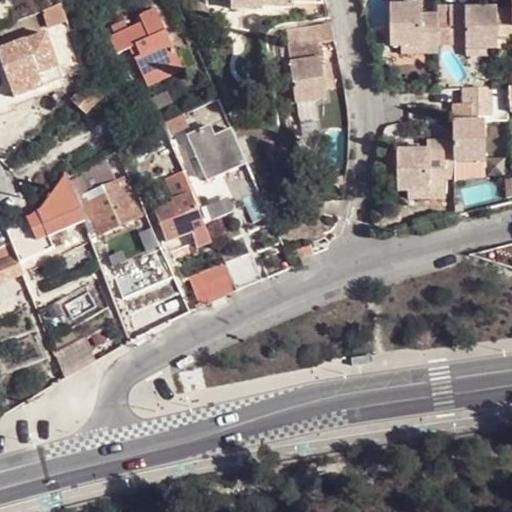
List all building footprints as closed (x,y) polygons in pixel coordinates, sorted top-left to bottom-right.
[(232,0),(232,14),(265,13),(265,7),(295,7),(295,0),(323,1),(322,0),(232,0)] [(47,30),(68,21),(61,2),(40,11),(47,30)] [(470,4),(450,5),(451,45),(469,44),(469,49),(489,48),(500,48),(500,34),(500,9),(470,9),(470,4)] [(441,55),(440,16),(425,16),(425,5),(392,8),(395,48),(404,46),(425,46),(427,55),(441,55)] [(511,33),(511,8),(500,9),(500,34),(511,33)] [(146,78),(182,63),(160,9),(143,15),(145,22),(113,36),(120,53),(134,48),(140,45),(144,56),(138,58),(146,78)] [(290,104),(298,103),(325,99),(335,99),(334,88),(341,87),(338,64),(330,65),(327,42),(346,39),(343,24),(291,32),(292,46),(284,47),(290,104)] [(0,63),(14,97),(63,78),(45,32),(0,49),(0,63)] [(140,45),(134,48),(138,58),(144,56),(140,45)] [(404,46),(403,57),(427,55),(425,46),(404,46)] [(489,48),(469,49),(467,58),(488,59),(489,48)] [(182,63),(146,78),(151,89),(187,72),(182,63)] [(499,127),(499,108),(511,109),(509,89),(510,84),(468,84),(466,119),(455,121),(456,145),(456,164),(480,166),(493,165),(489,127),(499,127)] [(0,118),(12,114),(0,85),(0,118)] [(325,99),(298,103),(300,112),(326,109),(325,99)] [(208,115),(221,109),(218,101),(204,107),(208,115)] [(190,129),(185,115),(177,120),(163,126),(169,138),(190,129)] [(246,167),(231,132),(227,120),(211,127),(188,136),(207,184),(246,167)] [(175,160),(176,159),(162,127),(156,130),(170,162),(175,160)] [(448,175),(447,147),(431,145),(431,155),(403,154),(403,162),(390,161),(390,174),(404,173),(404,193),(414,190),(433,191),(434,201),(451,200),(448,175)] [(447,147),(448,175),(458,174),(456,164),(456,145),(447,147)] [(114,162),(122,157),(119,150),(111,155),(114,162)] [(108,166),(114,162),(111,155),(104,159),(108,166)] [(118,172),(126,168),(122,157),(114,162),(118,172)] [(89,181),(110,172),(108,166),(104,159),(104,158),(83,170),(89,181)] [(480,166),(456,164),(458,174),(481,174),(480,166)] [(181,199),(191,195),(181,173),(173,177),(181,199)] [(42,227),(81,211),(70,181),(68,175),(59,186),(39,210),(37,214),(42,227)] [(89,234),(97,231),(82,199),(90,195),(82,176),(70,181),(81,211),(85,221),(89,234)] [(98,235),(139,216),(124,180),(90,195),(82,199),(97,231),(98,235)] [(414,190),(414,201),(434,201),(433,191),(414,190)] [(172,204),(178,219),(160,228),(168,245),(195,232),(205,227),(191,195),(181,199),(172,204)] [(48,236),(85,221),(81,211),(42,227),(46,236),(48,236)] [(4,230),(8,241),(35,231),(30,220),(4,230)] [(204,247),(212,243),(205,227),(195,232),(199,242),(201,247),(204,247)] [(18,263),(30,257),(31,261),(35,262),(41,259),(43,256),(42,253),(53,248),(48,236),(46,236),(39,239),(35,231),(8,241),(9,243),(18,263)] [(0,283),(22,274),(18,263),(9,243),(0,248),(0,283)] [(152,262),(165,256),(160,244),(147,251),(152,262)] [(227,274),(235,292),(262,279),(254,262),(227,274)] [(214,278),(227,273),(223,264),(210,270),(214,278)] [(222,297),(235,292),(227,274),(227,273),(214,278),(222,297)] [(84,337),(54,353),(63,379),(94,362),(84,337)]
